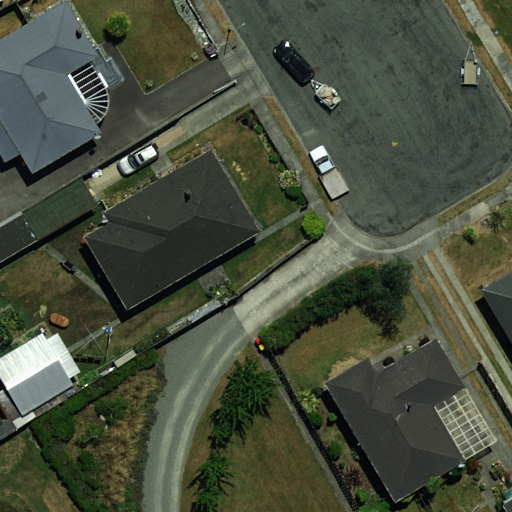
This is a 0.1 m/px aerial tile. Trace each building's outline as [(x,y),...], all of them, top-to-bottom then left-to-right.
[(56,13),(0,46),(0,92),(53,172),(127,133),(56,13)] [(108,229),(89,240),(127,306),(261,230),(213,147),(99,212),(108,229)] [(0,170),(0,237),(29,219),(0,170)] [(351,260),(325,222),(219,295),(245,332),(351,260)] [(511,270),(498,278),(511,302),(511,270)] [(467,323),(358,381),(419,497),(496,456),(465,397),(497,380),(467,323)] [(51,334),(0,363),(0,389),(16,418),(79,382),(51,334)]
